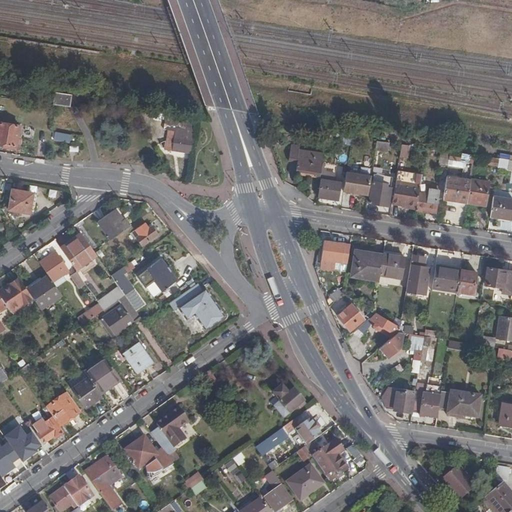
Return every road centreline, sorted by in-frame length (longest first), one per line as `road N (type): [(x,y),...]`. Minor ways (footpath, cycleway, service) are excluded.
road 1 (residential): [(262,315),(0,502)]
road 2 (unclassified): [(511,248),(275,214)]
road 3 (primary): [(275,214),(200,0)]
road 4 (primary): [(184,0),(253,214)]
road 5 (primary): [(381,433),(301,280)]
road 6 (unclassified): [(381,433),(511,450)]
road 7 (residential): [(0,262),(87,199),(95,179)]
road 8 (primary): [(315,364),(384,463)]
